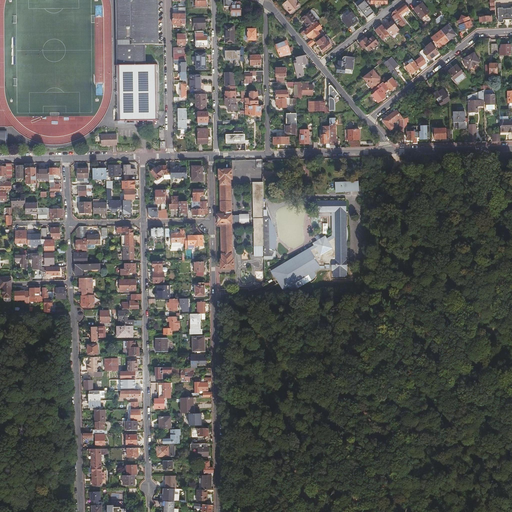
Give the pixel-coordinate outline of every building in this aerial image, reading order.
[(135,44),(143,44),(158,43),(156,0),(118,0),(119,40),(136,40),(135,44)] [(235,2),(235,3),(233,3),(233,1),(227,0),(223,0),(224,7),(232,7),(232,16),(241,15),(241,2),(235,2)] [(295,0),(287,0),(283,4),(291,14),(301,6),(295,0)] [(367,18),(374,13),(368,4),(365,1),(358,7),(367,18)] [(404,3),(395,10),(400,16),(409,9),(404,3)] [(422,3),(414,9),(421,18),(429,12),(422,3)] [(507,20),(507,9),(502,10),(501,8),(498,8),(498,10),(498,22),(499,22),(499,23),(502,23),(502,22),(503,22),(503,20),(505,20),(507,20)] [(392,13),(392,15),(393,17),(391,18),(394,21),(396,19),(399,23),(398,23),(401,27),(407,23),(400,16),(395,10),(392,13)] [(308,28),(318,20),(320,19),(315,13),(312,15),(310,13),(303,18),(307,23),(305,24),(308,28)] [(351,13),(342,20),(349,28),(357,22),(353,17),(354,16),(351,13)] [(444,19),(441,15),(433,22),(436,25),(444,19)] [(458,20),(457,20),(461,31),(472,28),(468,16),(466,17),(463,15),(459,16),(458,20)] [(205,19),(194,19),(194,30),(198,30),(198,28),(205,28),(205,19)] [(318,20),(308,28),(307,29),(308,31),(305,33),(309,38),(309,37),(311,36),(312,38),(313,39),(320,34),(318,31),(323,27),(318,20)] [(384,29),(390,36),(393,34),(394,34),(396,34),(396,32),(399,30),(392,22),(388,25),(389,25),(384,29)] [(376,31),(375,31),(383,41),(389,36),(381,25),(376,30),(376,31)] [(225,26),(226,34),(226,43),(234,43),(234,26),(225,26)] [(448,26),(441,31),(448,41),(455,35),(448,26)] [(244,29),(244,40),(256,40),(256,29),(244,29)] [(448,41),(441,31),(431,38),(434,41),(432,43),(436,47),(437,46),(439,48),(448,41)] [(196,33),(196,45),(207,45),(207,37),(203,37),(203,33),(196,33)] [(186,50),(186,35),(177,35),(177,48),(173,48),(173,60),(181,60),(186,60),(186,50)] [(326,35),(323,37),(330,47),(333,44),(326,35)] [(323,37),(316,42),(321,49),(320,50),(323,53),(330,47),(323,37)] [(366,39),(360,43),(364,49),(366,47),(369,52),(379,45),(373,38),(368,41),(366,39)] [(280,57),(291,55),(291,53),(290,52),(294,50),(292,47),(290,48),(289,48),(287,43),(286,41),(275,45),(280,57)] [(423,53),(430,60),(438,54),(435,50),(436,49),(431,43),(425,48),(427,50),(423,53)] [(143,44),(135,44),(119,44),(120,65),(143,65),(143,44)] [(503,55),(511,54),(511,44),(501,45),(501,49),(499,49),(499,57),(503,57),(503,55)] [(244,54),(244,50),(241,50),(225,50),(225,59),(234,59),(234,67),(241,67),(241,54),(244,54)] [(205,53),(196,53),(196,57),(196,61),(196,69),(205,69),(205,53)] [(474,53),(463,59),(469,69),(480,63),(474,53)] [(261,55),(251,55),(251,66),(261,65),(261,55)] [(306,55),(296,57),(297,61),(294,61),(297,77),(303,76),(302,70),(310,68),(309,63),(307,63),(306,55)] [(345,59),(345,62),(339,61),(338,68),(337,68),(337,72),(346,74),(346,73),(347,70),(355,70),(356,58),(348,57),(347,57),(346,57),(346,58),(345,58),(345,59)] [(386,66),(390,72),(392,75),(395,79),(398,77),(394,71),(393,72),(392,70),(397,66),(391,58),(384,64),(386,66)] [(415,62),(419,68),(425,63),(421,58),(415,62)] [(181,62),(181,60),(173,60),(173,66),(181,66),(181,73),(179,73),(179,74),(178,74),(178,77),(180,77),(180,81),(181,81),(183,81),(186,81),(186,72),(186,62),(181,62)] [(408,66),(406,67),(411,74),(412,73),(413,74),(415,73),(414,71),(418,68),(413,62),(412,63),(411,62),(407,64),(408,66)] [(489,65),(485,65),(486,75),(493,75),(493,74),(497,74),(497,63),(489,63),(489,65)] [(143,65),(120,65),(116,65),(117,120),(158,120),(157,65),(143,65)] [(457,65),(447,73),(455,83),(466,75),(457,65)] [(277,77),(277,83),(284,83),(284,77),(286,77),(286,69),(276,69),(276,77),(277,77)] [(380,79),(372,70),(362,78),(366,82),(368,83),(367,84),(366,84),(369,88),(372,91),(377,87),(380,85),(377,81),(379,80),(380,79)] [(234,72),(225,72),(225,86),(226,86),(227,86),(235,86),(234,72)] [(200,75),(190,75),(191,90),(200,90),(200,75)] [(381,87),(387,94),(397,85),(392,79),(381,87)] [(180,97),(174,97),(174,101),(181,101),(187,101),(187,98),(187,94),(186,84),(186,81),(183,81),(183,84),(181,84),(181,89),(181,97),(180,97)] [(302,82),(295,82),(295,96),(294,96),(294,99),(297,99),(300,99),(303,99),(303,95),(302,82)] [(310,82),(302,82),(303,95),(314,95),(313,86),(310,86),(310,82)] [(338,94),(329,82),(329,101),(329,110),(335,110),(335,101),(334,99),(336,97),(336,96),(338,94)] [(381,87),(380,85),(377,87),(378,88),(375,89),(377,91),(372,95),(378,103),(388,95),(387,94),(381,87)] [(225,94),(225,99),(236,99),(236,91),(235,86),(227,86),(227,90),(228,90),(228,91),(226,91),(226,94),(225,94)] [(433,94),(441,105),(445,103),(445,104),(450,100),(448,97),(443,89),(438,93),(437,91),(433,94)] [(258,98),(258,91),(250,91),(250,98),(245,98),(245,102),(245,105),(249,105),(251,105),(251,104),(258,104),(258,98)] [(276,99),(291,99),(291,97),(288,97),(288,91),(276,91),(276,99)] [(474,100),(473,93),(467,96),(468,112),(477,112),(477,106),(483,106),(483,101),(472,101),(472,100),(474,100)] [(206,94),(196,94),(196,110),(206,110),(206,94)] [(494,95),(485,96),(486,105),(491,105),(491,108),(495,108),(494,95)] [(236,105),(236,99),(225,99),(225,103),(226,103),(226,106),(229,106),(229,110),(237,110),(237,105),(236,105)] [(297,104),(297,99),(294,99),(291,99),(276,99),(276,106),(278,106),(278,108),(286,108),(286,104),(297,104)] [(329,113),(329,110),(329,101),(310,101),(310,111),(326,110),(326,113),(329,113)] [(405,114),(407,118),(414,115),(412,113),(413,112),(410,108),(407,104),(405,105),(405,104),(401,107),(402,108),(400,109),(404,113),(405,112),(406,113),(405,114)] [(264,109),(264,105),(251,105),(249,105),(245,105),(245,111),(245,114),(245,115),(249,115),(261,115),(261,109),(264,109)] [(403,119),(394,107),(391,109),(393,112),(383,120),(390,131),(395,127),(392,124),(399,119),(400,121),(401,132),(404,132),(403,119)] [(187,110),(187,109),(177,109),(178,130),(181,130),(187,130),(187,129),(187,125),(187,122),(187,110)] [(465,111),(453,111),(453,122),(458,122),(458,128),(466,128),(465,111)] [(208,112),(198,112),(198,122),(208,122),(208,112)] [(297,114),(297,112),(290,112),(290,114),(286,114),(286,124),(292,124),(296,124),(297,124),(297,114)] [(499,118),(500,132),(511,131),(511,117),(507,117),(499,118)] [(296,124),(292,124),(292,125),(286,125),(286,135),(293,134),(294,134),(295,134),(295,128),(297,128),(296,124)] [(476,124),(468,124),(469,142),(477,142),(476,124)] [(416,132),(417,141),(420,141),(420,139),(430,139),(429,125),(416,125),(416,132)] [(435,138),(451,138),(450,129),(435,129),(435,138)] [(309,134),(308,130),(300,130),(300,135),(300,144),(309,144),(309,134)] [(330,148),(330,130),(323,130),(323,135),(321,135),(322,143),(327,143),(327,148),(330,148)] [(345,130),(345,137),(345,141),(347,140),(358,140),(358,130),(345,130)] [(226,144),(243,143),(243,131),(235,131),(234,131),(234,134),(226,135),(226,144)] [(203,132),(198,132),(198,144),(208,144),(208,134),(208,132),(203,132)] [(417,144),(417,141),(416,132),(407,132),(407,140),(413,140),(413,144),(417,144)] [(500,141),(500,133),(492,134),(492,142),(500,141)] [(125,135),(109,135),(109,145),(125,145),(125,135)] [(276,137),(274,137),(274,140),(274,145),(290,144),(290,136),(282,137),(278,137),(276,137)] [(7,178),(13,178),(13,170),(13,163),(6,163),(6,167),(0,166),(0,178),(0,179),(0,176),(7,176),(7,178)] [(107,170),(107,179),(107,180),(110,180),(110,175),(120,175),(120,165),(109,165),(109,169),(108,169),(108,170),(107,170)] [(130,165),(125,165),(125,174),(136,174),(136,169),(131,169),(130,165)] [(198,165),(193,165),(193,180),(202,180),(202,166),(198,165)] [(22,179),(25,179),(25,166),(17,166),(17,179),(18,179),(18,183),(22,183),(22,179)] [(156,169),(155,168),(151,171),(158,179),(165,173),(159,166),(156,169)] [(187,168),(182,168),(177,168),(177,167),(171,167),(171,178),(188,177),(187,168)] [(37,168),(27,168),(27,184),(30,184),(30,187),(31,187),(31,188),(33,188),(33,187),(34,187),(34,184),(37,184),(37,168)] [(50,168),(50,169),(50,178),(50,180),(55,180),(54,175),(58,175),(58,172),(60,172),(60,168),(57,168),(50,168)] [(81,168),(77,169),(78,180),(85,180),(85,184),(87,184),(87,182),(89,181),(89,168),(81,168)] [(107,170),(107,168),(93,168),(93,179),(107,179),(107,170)] [(50,169),(38,169),(38,179),(50,178),(50,169)] [(218,215),(218,224),(222,224),(222,259),(221,259),(221,269),(234,269),(234,259),(232,259),(232,223),(236,224),(236,223),(240,223),(240,224),(249,224),(249,215),(240,215),(240,216),(232,216),(231,179),(233,179),(233,169),(220,170),(220,179),(221,179),(222,215),(218,215)] [(55,180),(50,180),(50,187),(51,187),(51,190),(60,190),(60,187),(59,187),(59,184),(55,184),(55,180)] [(123,180),(123,189),(135,189),(135,180),(123,180)] [(264,215),(264,209),(264,181),(254,181),(255,244),(260,244),(265,244),(265,256),(272,257),(275,257),(275,255),(275,252),(273,252),(273,250),(276,250),(276,247),(277,245),(277,244),(277,243),(277,240),(277,236),(277,235),(276,232),(275,227),(274,224),(273,220),(272,219),(271,215),(270,212),(269,210),(268,207),(268,206),(267,204),(267,209),(267,215),(264,215)] [(0,185),(1,191),(11,191),(11,189),(12,189),(12,182),(5,183),(5,185),(0,185)] [(359,182),(336,182),(336,192),(346,192),(359,192),(359,182)] [(89,185),(78,186),(78,196),(89,195),(89,185)] [(156,192),(156,204),(165,204),(165,197),(166,197),(166,192),(166,189),(156,189),(156,192)] [(135,190),(124,190),(125,199),(135,199),(135,190)] [(194,190),(194,202),(200,202),(200,195),(203,195),(203,190),(194,190)] [(22,199),(13,199),(14,207),(20,207),(20,205),(21,205),(26,205),(26,195),(22,195),(22,199)] [(179,196),(171,196),(172,204),(170,204),(170,208),(179,208),(179,196)] [(99,199),(93,199),(94,213),(107,213),(107,210),(107,203),(99,203),(99,199)] [(123,200),(111,200),(110,200),(110,210),(113,209),(116,210),(123,209),(123,200)] [(123,209),(123,214),(131,214),(131,201),(133,201),(133,200),(123,200),(123,209)] [(308,248),(319,267),(330,267),(329,264),(331,264),(331,267),(332,267),(332,270),(333,270),(333,276),(346,276),(346,241),(347,239),(347,237),(348,234),(348,232),(348,230),(347,228),(346,226),(346,201),(313,202),(313,205),(313,212),(318,212),(331,212),(331,216),(331,228),(331,236),(328,238),(326,235),(321,238),(323,240),(319,242),(318,240),(314,243),(315,244),(308,248)] [(91,202),(80,202),(80,214),(91,213),(91,202)] [(180,213),(188,213),(188,202),(180,202),(180,213)] [(192,202),(192,214),(205,214),(205,209),(201,209),(201,202),(200,202),(192,202)] [(31,206),(28,206),(28,215),(38,215),(38,206),(34,206),(34,203),(31,203),(31,206)] [(156,204),(148,204),(148,214),(152,218),(157,217),(157,218),(168,218),(168,209),(162,209),(162,211),(158,211),(158,207),(168,207),(168,204),(165,204),(156,204)] [(39,218),(51,218),(51,209),(47,209),(41,209),(39,209),(39,218)] [(63,209),(51,209),(51,218),(57,218),(57,219),(60,219),(60,217),(63,217),(63,209)] [(82,263),(88,263),(87,243),(87,236),(87,226),(80,226),(77,229),(77,239),(84,238),(84,240),(76,240),(76,249),(81,249),(82,250),(82,253),(74,253),(75,264),(82,263)] [(129,229),(129,227),(118,228),(118,229),(116,229),(116,231),(118,231),(118,233),(123,232),(123,236),(134,236),(133,229),(129,229)] [(47,228),(41,228),(42,233),(42,239),(45,239),(60,239),(60,232),(61,231),(61,229),(60,228),(51,228),(51,236),(46,236),(46,232),(47,228)] [(164,228),(152,228),(152,237),(165,237),(164,228)] [(185,236),(185,229),(180,229),(180,233),(172,233),(172,242),(181,242),(181,244),(186,244),(185,236)] [(26,230),(16,231),(16,239),(27,239),(26,230)] [(32,247),(42,246),(42,244),(42,239),(42,233),(32,233),(32,235),(28,235),(28,242),(32,242),(32,247)] [(123,236),(124,246),(134,245),(135,245),(135,241),(134,241),(134,236),(123,236)] [(202,236),(185,236),(186,244),(186,248),(196,248),(196,245),(203,245),(203,240),(202,240),(202,236)] [(45,240),(45,239),(42,239),(42,244),(45,244),(45,250),(54,250),(54,240),(45,240)] [(134,245),(124,246),(124,259),(135,259),(134,245)] [(253,257),(262,257),(263,246),(253,245),(253,257)] [(319,267),(308,248),(276,267),(272,269),(277,279),(283,289),(284,289),(288,286),(289,287),(290,288),(291,289),(293,289),(295,289),(296,289),(297,289),(310,281),(313,278),(314,278),(314,277),(315,276),(315,275),(315,273),(315,272),(315,270),(319,267)] [(42,254),(42,256),(45,256),(45,257),(43,257),(43,260),(44,260),(44,263),(45,263),(46,267),(50,267),(50,265),(55,265),(55,253),(54,253),(42,254)] [(21,266),(28,266),(28,257),(26,257),(26,254),(23,254),(23,256),(16,256),(16,264),(21,264),(21,266)] [(34,270),(42,269),(42,267),(42,260),(41,254),(29,254),(29,259),(34,259),(34,270)] [(156,268),(155,268),(153,268),(153,272),(164,272),(167,272),(168,271),(168,269),(167,268),(163,268),(163,262),(153,262),(153,266),(155,266),(156,266),(156,268)] [(82,269),(91,269),(99,269),(99,271),(101,271),(101,265),(101,264),(82,264),(82,263),(75,264),(75,269),(75,271),(75,275),(82,275),(82,272),(82,269)] [(125,263),(125,269),(125,274),(132,274),(132,272),(136,272),(136,263),(125,263)] [(61,267),(50,267),(46,267),(42,267),(42,269),(42,273),(46,273),(46,275),(51,275),(51,277),(61,277),(61,267)] [(164,272),(153,272),(154,283),(165,283),(165,278),(166,278),(166,277),(164,277),(164,272)] [(11,277),(0,277),(0,286),(3,287),(3,297),(11,297),(11,277)] [(94,294),(93,277),(80,278),(80,291),(83,291),(83,295),(94,294)] [(136,279),(120,279),(120,290),(136,290),(136,279)] [(205,286),(210,286),(210,283),(200,283),(200,286),(196,286),(196,296),(205,296),(205,286)] [(53,299),(57,299),(66,298),(66,288),(56,288),(56,287),(55,287),(55,285),(53,285),(53,292),(53,294),(57,294),(57,297),(53,297),(53,298),(53,299)] [(170,285),(158,285),(158,293),(156,293),(156,299),(170,299),(170,285)] [(46,294),(46,286),(42,286),(43,291),(43,298),(53,298),(53,297),(53,294),(53,292),(49,292),(49,294),(46,294)] [(30,296),(29,296),(29,301),(43,301),(43,299),(43,298),(43,291),(40,292),(40,288),(30,288),(30,296)] [(20,292),(15,292),(15,299),(25,299),(25,303),(29,303),(29,301),(29,296),(29,291),(22,292),(22,293),(20,293),(20,292)] [(83,295),(81,295),(82,304),(89,304),(89,305),(95,305),(94,294),(83,295)] [(180,304),(182,304),(182,311),(188,311),(188,298),(180,299),(180,304)] [(180,299),(170,299),(170,302),(168,302),(168,307),(170,307),(170,310),(177,310),(177,304),(180,304),(180,299)] [(45,300),(45,311),(50,311),(50,305),(52,305),(53,300),(45,300)] [(96,311),(96,326),(99,326),(105,326),(109,326),(112,326),(112,323),(109,323),(109,319),(110,319),(110,316),(109,316),(109,310),(96,311)] [(122,320),(122,326),(133,325),(142,325),(142,321),(134,321),(134,320),(127,320),(127,310),(118,310),(118,314),(117,314),(117,317),(118,317),(119,320),(122,320)] [(206,319),(206,313),(198,313),(196,313),(191,314),(192,330),(190,330),(190,334),(202,334),(202,329),(199,329),(199,319),(206,319)] [(164,328),(164,335),(172,335),(172,330),(179,330),(179,328),(180,328),(180,321),(177,321),(177,316),(168,317),(168,321),(170,321),(170,328),(164,328)] [(122,326),(117,326),(117,337),(133,337),(133,325),(122,326)] [(99,326),(99,341),(108,341),(108,339),(101,339),(100,337),(105,337),(105,326),(99,326)] [(205,337),(194,337),(194,351),(206,351),(205,337)] [(157,343),(157,351),(168,351),(168,338),(156,338),(156,343),(157,343)] [(135,340),(124,340),(124,347),(128,347),(128,351),(130,351),(130,356),(139,355),(139,347),(136,347),(135,340)] [(97,344),(88,344),(89,354),(97,353),(97,344)] [(203,358),(203,354),(192,354),(192,364),(197,364),(197,363),(206,363),(206,358),(203,358)] [(90,371),(98,371),(97,356),(91,357),(91,364),(88,364),(89,371),(90,371)] [(110,359),(106,359),(106,370),(118,370),(118,358),(110,358),(110,359)] [(128,359),(128,371),(136,371),(136,367),(137,367),(137,361),(133,361),(133,359),(128,359)] [(180,367),(154,368),(154,371),(156,371),(157,379),(161,379),(161,371),(163,371),(163,372),(172,372),(172,370),(174,370),(175,372),(180,372),(180,367)] [(192,368),(181,368),(181,382),(190,382),(190,377),(190,372),(194,372),(194,368),(192,368)] [(135,374),(126,374),(126,384),(136,384),(135,374)] [(87,380),(84,380),(85,389),(93,389),(93,380),(91,380),(91,377),(87,377),(87,380)] [(195,393),(200,392),(200,390),(208,390),(208,382),(200,382),(200,381),(195,382),(195,393)] [(159,391),(159,392),(159,398),(171,397),(171,391),(172,391),(172,388),(171,388),(171,382),(159,382),(159,389),(159,391)] [(101,406),(100,394),(91,394),(91,397),(89,397),(89,403),(91,403),(91,406),(101,406)] [(194,397),(182,397),(182,413),(184,413),(193,413),(193,404),(194,404),(194,397)] [(164,399),(155,399),(155,408),(165,408),(164,399)] [(94,410),(95,421),(96,421),(105,421),(106,421),(106,409),(94,410)] [(131,409),(131,420),(138,420),(140,420),(140,414),(141,413),(140,409),(138,409),(131,409)] [(201,414),(190,414),(190,424),(201,424),(201,414)] [(159,417),(160,429),(164,429),(171,428),(171,416),(159,417)] [(131,420),(128,420),(125,420),(125,429),(138,429),(138,420),(131,420)] [(94,429),(94,433),(97,433),(106,433),(105,421),(96,421),(96,429),(94,429)] [(180,430),(171,430),(172,439),(163,439),(157,439),(157,444),(163,444),(169,444),(176,444),(179,444),(179,435),(181,435),(180,430)] [(106,433),(97,433),(97,444),(106,444),(106,433)] [(138,434),(126,435),(127,444),(138,444),(138,434)] [(207,443),(192,444),(192,448),(199,448),(199,456),(209,455),(209,447),(207,447),(207,443)] [(172,444),(169,444),(169,447),(157,447),(158,457),(176,457),(176,444),(172,444)] [(138,447),(128,447),(128,456),(138,456),(138,447)] [(94,448),(92,448),(93,459),(93,465),(93,468),(90,468),(90,472),(93,472),(93,478),(93,485),(103,484),(103,479),(102,472),(103,472),(102,462),(101,451),(108,451),(108,448),(101,448),(99,448),(94,448)] [(173,461),(164,461),(164,470),(173,469),(173,461)] [(205,461),(205,475),(212,475),(214,475),(214,467),(210,467),(210,461),(205,461)] [(127,474),(135,474),(137,474),(137,464),(127,464),(127,466),(125,466),(125,471),(127,471),(127,474)] [(135,484),(135,474),(127,474),(123,474),(123,484),(135,484)] [(202,478),(203,489),(208,490),(212,490),(212,475),(205,475),(202,475),(202,478)] [(176,476),(166,476),(166,488),(177,488),(176,476)] [(174,492),(174,489),(164,488),(163,494),(164,494),(164,496),(161,496),(161,500),(175,501),(175,492),(174,492)] [(208,501),(208,490),(203,489),(199,489),(197,489),(197,500),(208,501)] [(100,491),(92,491),(92,499),(94,500),(94,504),(103,504),(103,499),(100,499),(100,491)] [(165,505),(164,511),(174,511),(176,501),(175,501),(161,500),(160,505),(165,505)]
